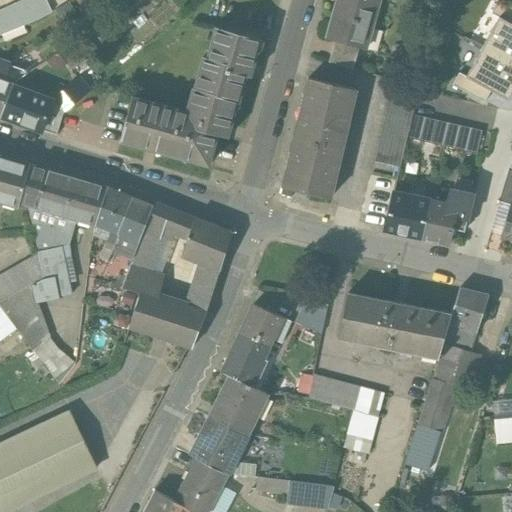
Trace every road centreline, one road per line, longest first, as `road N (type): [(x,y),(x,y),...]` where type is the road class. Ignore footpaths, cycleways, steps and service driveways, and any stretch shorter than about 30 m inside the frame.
road 1 (residential): [(253,215),(236,280),(126,511)]
road 2 (residential): [(253,215),(0,138)]
road 3 (residential): [(470,271),(253,215)]
road 4 (residential): [(253,215),(305,0)]
road 5 (residential): [(511,134),(470,271)]
